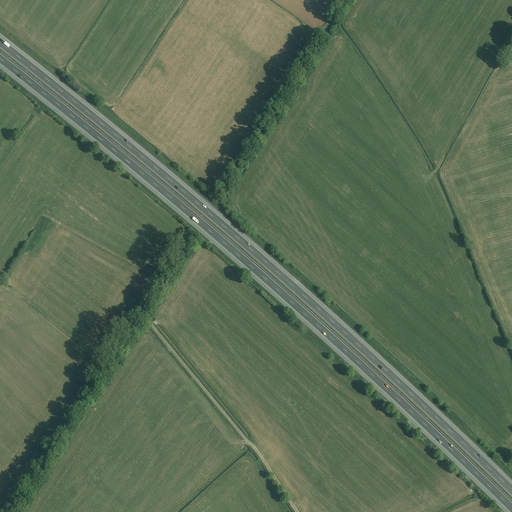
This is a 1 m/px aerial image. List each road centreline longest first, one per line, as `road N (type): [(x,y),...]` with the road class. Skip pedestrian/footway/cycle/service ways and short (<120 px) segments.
road 1 (motorway): [(0,60),(268,278),(511,508)]
road 2 (motorway): [(511,487),(289,278),(0,41)]
road 3 (track): [(148,322),(259,453),(296,511)]
road 4 (track): [(511,33),(431,174)]
